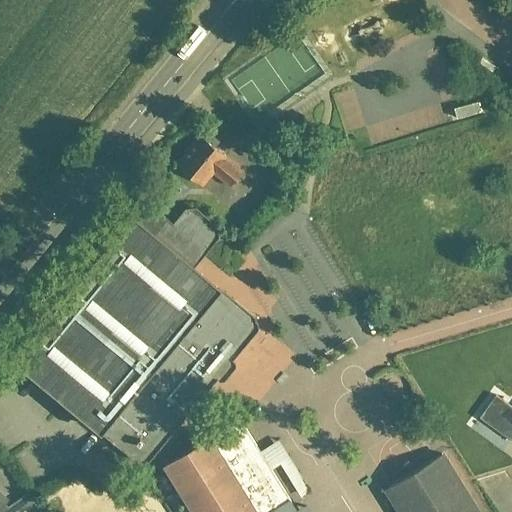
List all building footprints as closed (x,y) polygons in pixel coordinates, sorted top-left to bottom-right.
[(175,161),(203,184),(212,172),(228,185),(241,168),(198,133),(175,161)] [(120,208),(3,354),(140,463),(154,445),(257,317),(120,208)] [(510,437),(511,434),(511,403),(495,391),(478,414),(510,437)] [(244,429),(170,473),(193,511),(486,511),(445,450),(378,495),(389,511),(313,511),(309,505),(298,511),(297,511),(274,477),(279,474),(299,502),(309,493),(278,444),(259,455),(244,429)] [(3,501),(0,504),(0,511),(43,511),(27,489),(7,504),(3,501)]
